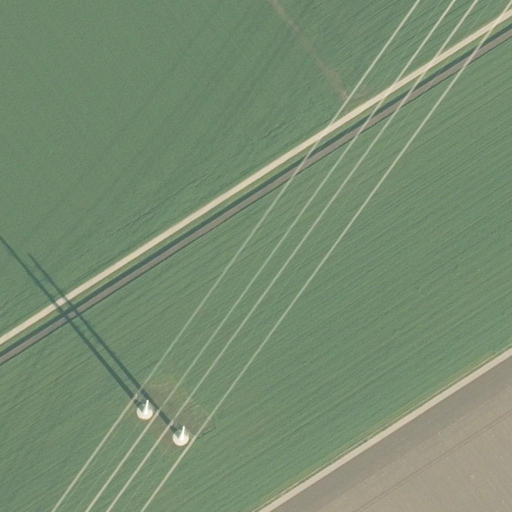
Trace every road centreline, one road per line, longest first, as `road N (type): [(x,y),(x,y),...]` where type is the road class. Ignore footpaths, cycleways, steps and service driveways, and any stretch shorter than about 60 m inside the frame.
road 1 (unclassified): [(0,340),(511,10)]
road 2 (unclassified): [(261,511),(511,350)]
